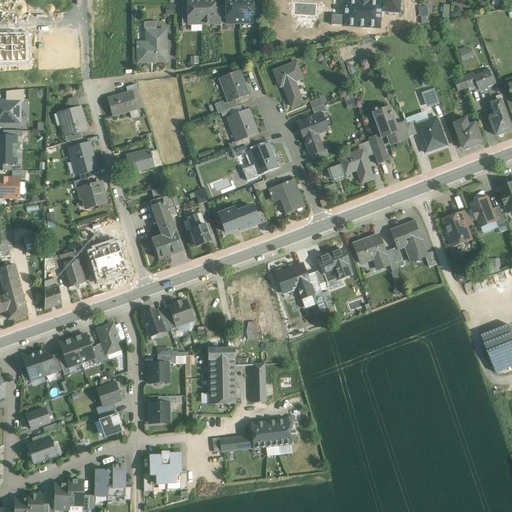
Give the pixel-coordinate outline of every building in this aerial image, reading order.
[(200,0),(187,0),(187,7),(188,25),(201,25),(200,0)] [(213,0),(200,0),(201,25),(214,24),(213,0)] [(238,0),(225,0),(226,18),(226,24),(239,24),(238,0)] [(252,0),(238,0),(239,24),(253,23),(252,18),(252,6),(252,0)] [(344,0),(343,16),(332,15),(331,25),(379,28),(380,11),(381,0),(380,0),(373,0),(344,0)] [(400,0),(380,0),(381,0),(380,11),(400,12),(400,0)] [(166,9),(166,15),(175,15),(175,7),(171,7),(171,10),(166,9)] [(165,31),(146,32),(147,44),(137,44),(138,63),(166,62),(165,31)] [(0,38),(0,62),(11,63),(10,38),(0,38)] [(24,38),(10,38),(11,63),(25,62),(24,38)] [(459,50),(464,62),(474,57),(471,48),(468,50),(466,47),(459,50)] [(295,63),(274,72),(278,83),(282,82),(291,107),(302,103),(292,79),(300,76),(295,63)] [(491,68),(473,75),(476,82),(478,88),(496,81),(491,68)] [(473,75),(473,70),(463,74),(467,85),(476,82),(473,75)] [(239,71),(225,77),(230,90),(224,92),(228,102),(228,103),(235,101),(248,95),(239,71)] [(463,74),(452,78),(456,89),(467,85),(463,74)] [(132,93),(138,91),(136,85),(126,88),(127,94),(132,93)] [(6,93),(5,103),(19,103),(23,103),(23,91),(6,93)] [(143,106),(138,91),(132,93),(136,108),(143,106)] [(127,94),(108,99),(108,98),(107,99),(112,117),(113,117),(113,116),(136,110),(136,111),(137,110),(136,108),(132,93),(127,94)] [(320,98),(309,102),(312,109),(323,105),(320,98)] [(77,99),(67,102),(70,110),(79,108),(77,99)] [(235,101),(228,103),(228,102),(223,104),(226,111),(237,107),(235,101)] [(511,123),(503,101),(493,105),(497,114),(490,117),(498,137),(501,138),(504,136),(504,133),(511,129),(511,123)] [(0,102),(0,123),(19,123),(19,103),(5,103),(0,102)] [(323,105),(312,109),(314,117),(320,114),(320,115),(326,113),(323,105)] [(394,126),(391,115),(392,115),(391,114),(390,114),(388,107),(376,111),(375,110),(373,110),(374,112),(372,113),(379,135),(381,139),(386,137),(389,147),(410,139),(404,122),(394,126)] [(70,110),(58,114),(54,115),(57,127),(61,126),(65,137),(80,133),(86,131),(79,108),(70,110)] [(248,110),(227,118),(236,141),(236,142),(247,138),(257,134),(248,110)] [(314,117),(298,123),(310,156),(321,152),(314,134),(326,129),(320,115),(320,114),(314,117)] [(414,124),(425,154),(448,146),(437,116),(414,124)] [(469,125),(467,119),(454,124),(463,148),(482,141),(475,123),(469,125)] [(80,133),(65,137),(66,143),(82,139),(80,133)] [(379,135),(373,137),(378,150),(384,148),(381,139),(379,135)] [(0,150),(15,151),(15,137),(0,137),(0,150)] [(378,150),(373,137),(368,139),(369,142),(372,152),(378,150)] [(247,138),(236,142),(236,141),(235,142),(237,149),(250,144),(247,138)] [(235,142),(229,144),(231,151),(237,149),(235,142)] [(369,142),(358,146),(360,152),(362,151),(365,158),(373,155),(372,152),(369,142)] [(89,143),(68,149),(72,161),(75,161),(79,175),(94,171),(97,170),(89,143)] [(250,144),(237,149),(240,156),(247,154),(247,152),(252,150),(250,144)] [(252,150),(247,152),(247,154),(256,176),(277,168),(267,144),(252,150)] [(156,148),(149,150),(154,168),(162,166),(156,148)] [(378,150),(372,152),(373,155),(377,165),(389,161),(384,148),(378,150)] [(0,164),(15,165),(15,151),(0,150),(0,164)] [(148,151),(127,156),(126,156),(130,174),(131,174),(131,173),(152,167),(153,168),(154,168),(149,150),(148,150),(148,151)] [(360,152),(340,159),(345,174),(357,170),(362,183),(372,179),(365,158),(362,151),(360,152)] [(321,152),(310,156),(313,162),(323,158),(321,152)] [(324,169),(329,182),(341,177),(337,164),(324,169)] [(94,171),(79,175),(81,181),(88,179),(96,177),(94,171)] [(19,179),(0,177),(0,199),(18,201),(19,179)] [(81,181),(73,183),(75,190),(78,189),(90,185),(88,179),(81,181)] [(293,180),(269,190),(272,199),(279,196),(286,214),(303,207),(293,180)] [(263,181),(253,185),(256,193),(266,189),(263,181)] [(511,184),(511,185),(511,184),(507,182),(506,186),(506,187),(499,189),(502,197),(505,205),(506,205),(509,213),(511,211),(511,184)] [(90,185),(78,189),(80,199),(83,198),(84,200),(85,199),(88,209),(98,206),(97,204),(104,202),(99,183),(90,185)] [(334,184),(323,188),(326,196),(337,192),(334,184)] [(162,188),(151,191),(154,201),(165,198),(162,188)] [(202,190),(194,192),(198,205),(206,202),(202,190)] [(154,201),(149,202),(154,214),(166,210),(170,220),(177,217),(174,207),(175,207),(171,196),(165,198),(154,201)] [(492,210),(487,198),(471,204),(480,228),(496,222),(496,221),(492,210)] [(252,207),(235,213),(233,209),(218,215),(225,232),(239,227),(240,230),(258,224),(258,223),(255,214),(252,207)] [(506,223),(500,207),(492,210),(496,221),(496,222),(498,227),(506,223)] [(166,210),(154,214),(162,237),(174,232),(170,220),(166,210)] [(467,210),(461,213),(467,227),(473,225),(467,210)] [(262,211),(255,214),(258,223),(258,224),(258,225),(266,222),(262,211)] [(461,213),(443,219),(454,247),(472,240),(467,227),(461,213)] [(196,215),(187,218),(192,229),(200,226),(196,215)] [(426,254),(415,222),(390,231),(396,247),(397,249),(398,249),(405,246),(410,262),(425,256),(427,255),(426,254)] [(192,229),(189,230),(196,247),(211,242),(205,225),(200,226),(192,229)] [(11,229),(0,231),(0,240),(8,239),(12,239),(11,229)] [(162,237),(152,240),(159,260),(182,251),(175,232),(174,232),(162,237)] [(378,236),(354,245),(361,264),(374,259),(378,269),(389,265),(384,252),(378,236)] [(121,276),(120,273),(125,272),(117,246),(109,249),(109,246),(97,250),(98,252),(91,255),(100,282),(121,276)] [(398,249),(397,249),(396,247),(390,250),(394,263),(402,260),(398,249)] [(394,263),(390,250),(384,252),(389,265),(394,263)] [(59,256),(58,256),(61,265),(62,268),(68,288),(85,283),(78,260),(75,251),(64,255),(59,256)] [(342,251),(317,260),(321,271),(322,275),(324,274),(335,270),(338,278),(337,278),(337,279),(335,280),(336,281),(351,275),(342,251)] [(432,251),(426,254),(427,255),(425,256),(429,267),(437,264),(432,251)] [(58,255),(44,260),(44,274),(62,268),(61,265),(58,256),(59,256),(58,255)] [(13,265),(0,268),(0,281),(1,286),(17,282),(13,265)] [(303,266),(277,276),(284,295),(298,290),(301,300),(314,296),(307,277),(303,266)] [(322,275),(321,271),(314,274),(319,287),(327,283),(324,274),(322,275)] [(319,287),(314,274),(307,277),(314,296),(321,293),(319,287)] [(55,279),(44,283),(44,310),(61,304),(58,286),(55,279)] [(1,286),(0,286),(0,295),(0,297),(4,311),(5,316),(25,310),(17,282),(1,286)] [(327,298),(328,304),(332,303),(330,292),(324,294),(325,298),(327,298)] [(186,301),(180,303),(179,302),(174,304),(174,305),(169,307),(170,312),(176,327),(176,326),(193,321),(186,301)] [(157,311),(152,312),(152,311),(145,313),(146,315),(141,316),(149,337),(164,332),(163,328),(157,313),(157,311)] [(164,314),(163,311),(157,313),(163,328),(168,326),(164,314)] [(170,312),(164,314),(168,326),(170,331),(177,328),(176,326),(176,327),(170,312)] [(112,325),(97,330),(102,344),(106,355),(121,349),(112,325)] [(511,331),(510,325),(482,336),(496,373),(511,367),(511,331)] [(85,335),(72,339),(81,363),(94,359),(90,349),(85,335)] [(81,363),(72,339),(59,344),(64,358),(68,368),(81,363)] [(106,355),(102,344),(96,346),(96,347),(101,362),(108,359),(106,355)] [(96,347),(90,349),(94,359),(95,364),(101,362),(96,347)] [(234,349),(207,350),(208,361),(209,405),(235,404),(234,366),(234,349)] [(49,352),(45,350),(35,354),(43,377),(56,372),(51,357),(49,352)] [(35,354),(25,357),(23,362),(24,366),(30,381),(43,377),(35,354)] [(58,360),(56,355),(51,357),(56,372),(62,370),(58,360)] [(64,358),(58,360),(62,370),(64,375),(70,373),(68,368),(64,358)] [(157,364),(148,365),(148,384),(168,383),(168,365),(167,364),(157,364)] [(264,365),(252,365),(253,403),(265,403),(264,365)] [(24,366),(19,368),(24,383),(30,381),(24,366)] [(115,384),(98,390),(101,397),(100,398),(103,407),(112,404),(111,403),(120,400),(115,384)] [(158,404),(149,405),(149,424),(169,423),(168,405),(168,404),(158,404)] [(45,409),(26,416),(31,430),(50,423),(45,409)] [(286,409),(249,413),(251,436),(253,449),(291,445),(286,409)] [(117,415),(100,421),(106,437),(123,431),(117,415)] [(48,433),(31,439),(33,444),(49,439),(50,439),(51,439),(48,433)] [(251,436),(212,440),(214,453),(220,452),(220,453),(253,449),(251,436)] [(33,444),(27,447),(33,464),(55,456),(50,439),(49,439),(33,444)] [(180,454),(164,454),(164,456),(165,483),(166,483),(180,483),(180,472),(180,454)] [(164,456),(150,456),(150,474),(150,485),(153,485),(166,485),(166,483),(165,483),(164,456)] [(108,470),(95,470),(94,496),(94,497),(95,497),(124,498),(125,488),(125,466),(112,465),(112,472),(108,472),(108,470)] [(150,485),(150,474),(143,474),(144,492),(153,492),(153,485),(150,485)] [(83,481),(68,480),(68,485),(69,485),(68,506),(69,506),(82,506),(82,496),(83,481)] [(68,485),(55,485),(54,500),(54,510),(55,510),(68,510),(69,506),(68,506),(69,485),(68,485)] [(42,495),(28,495),(28,499),(27,511),(41,511),(42,505),(42,495)] [(28,499),(15,499),(15,508),(14,511),(27,511),(28,499)]
